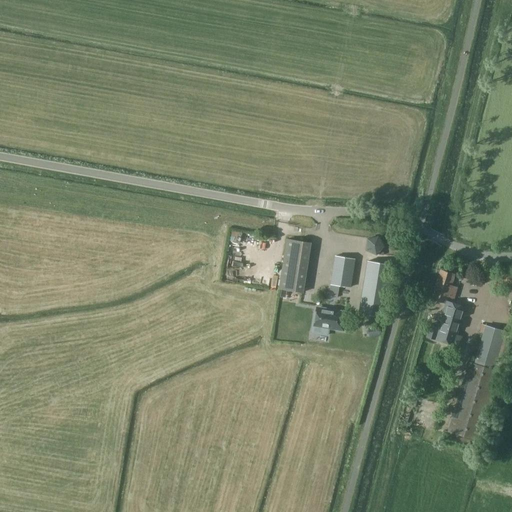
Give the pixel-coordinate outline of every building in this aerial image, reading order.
[(286,239),(281,276),(305,280),(311,243),(286,239)] [(335,256),(330,284),(350,288),(354,260),(335,256)] [(367,261),(359,313),(380,317),(389,264),(367,261)] [(440,269),(431,299),(445,303),(446,297),(454,299),(458,287),(452,286),(456,274),(440,269)] [(511,272),(495,274),(497,290),(503,290),(503,286),(511,285),(511,272)] [(305,280),(281,276),(279,289),(303,293),(305,280)] [(458,335),(466,306),(446,301),(439,324),(435,323),(434,327),(428,325),(426,329),(428,329),(426,337),(459,347),(462,336),(458,335)] [(314,325),(322,327),(322,328),(322,329),(322,331),(326,331),(327,330),(328,329),(343,331),(346,312),(334,310),(334,312),(316,309),(314,325)] [(502,372),(511,338),(511,333),(482,324),(479,332),(483,333),(474,364),(469,363),(447,432),(480,441),(501,371),(502,372)] [(370,328),(371,337),(382,336),(381,327),(370,328)] [(469,450),(472,440),(451,434),(448,445),(469,450)]
